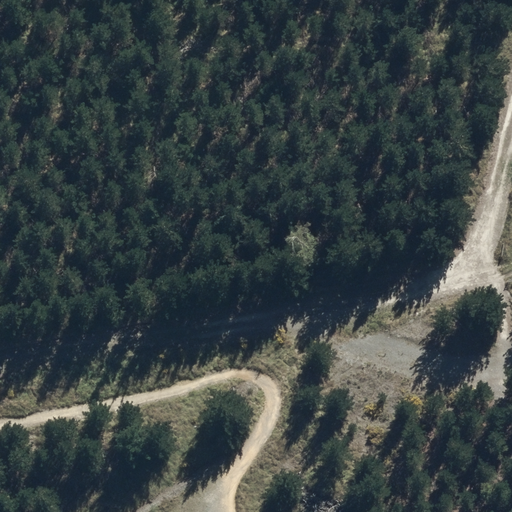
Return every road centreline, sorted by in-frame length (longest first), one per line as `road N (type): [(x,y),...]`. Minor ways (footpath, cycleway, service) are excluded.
road 1 (unclassified): [(0,366),(301,318),(452,267),(494,196),(511,127)]
road 2 (track): [(511,354),(445,365),(301,318)]
